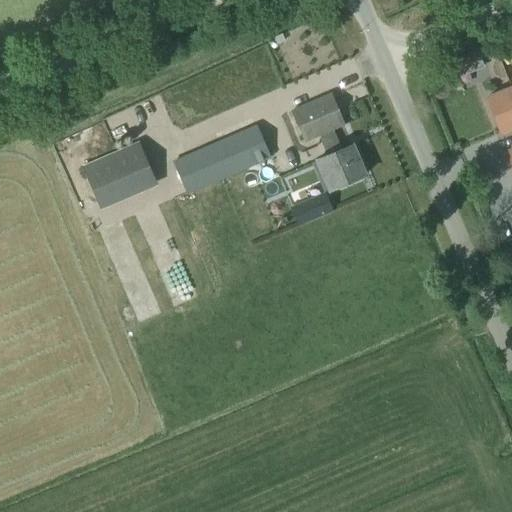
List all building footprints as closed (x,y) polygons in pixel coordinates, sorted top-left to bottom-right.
[(464,71),(460,63),(451,67),(455,75),(464,71)] [(511,129),(511,87),(484,99),(499,135),(511,129)] [(330,96),(291,112),(305,143),(317,138),(325,157),(315,161),(328,192),(364,177),(351,146),(341,150),(333,132),(343,127),(330,96)] [(257,126),(170,162),(185,195),(270,158),(257,126)] [(134,146),(83,165),(97,203),(148,184),(134,146)] [(290,210),(298,227),(332,212),(325,195),(314,200),(290,210)] [(106,201),(86,206),(89,218),(109,212),(106,201)]
